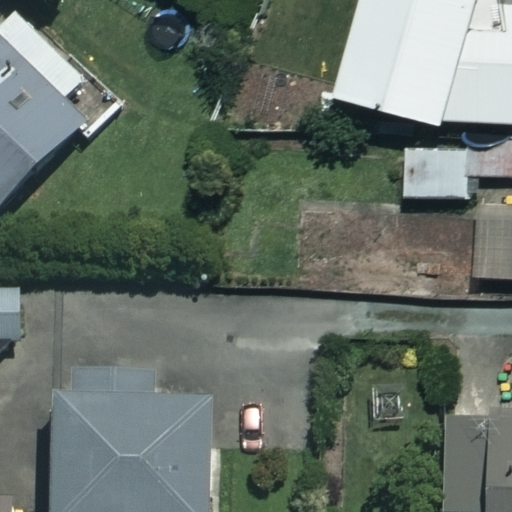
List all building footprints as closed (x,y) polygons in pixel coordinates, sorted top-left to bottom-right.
[(348,0),(277,0),(277,4),(347,10),(348,0)] [(511,0),(382,0),(354,93),(461,124),(511,124),(511,0)] [(0,214),(89,131),(67,108),(87,89),(22,20),(0,41),(0,214)] [(0,355),(20,356),(20,298),(0,297),(0,355)] [(218,511),(219,406),(181,406),(181,375),(60,374),(59,511),(218,511)] [(511,511),(511,421),(452,421),(450,511),(511,511)]
